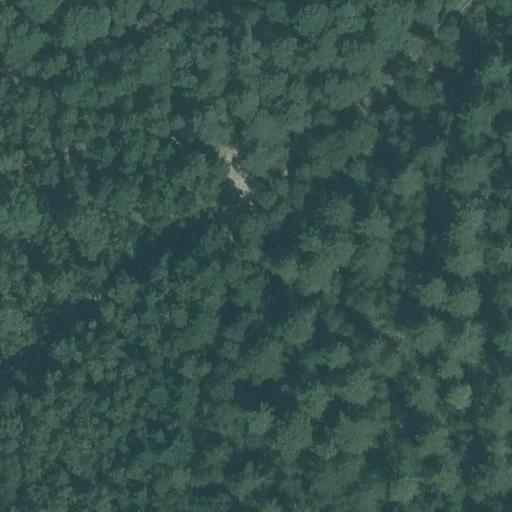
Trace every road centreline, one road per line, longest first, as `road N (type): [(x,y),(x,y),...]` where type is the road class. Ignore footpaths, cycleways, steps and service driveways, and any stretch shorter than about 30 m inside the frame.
road 1 (track): [(241,195),(297,174),(474,0)]
road 2 (track): [(0,81),(221,165),(241,195)]
